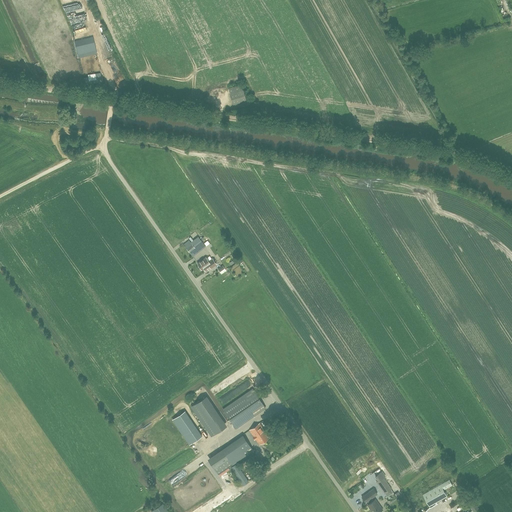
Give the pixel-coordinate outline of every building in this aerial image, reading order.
[(95,42),(76,46),(79,58),(97,54),(95,42)] [(85,77),(86,84),(90,83),(102,81),(101,72),(88,74),(89,76),(85,77)] [(246,101),(242,90),(230,94),(234,105),(246,101)] [(189,240),(184,244),(193,256),(206,246),(199,238),(192,243),(189,240)] [(213,258),(209,261),(206,257),(198,263),(199,265),(199,266),(200,268),(202,268),(202,269),(204,268),(207,271),(217,264),(213,258)] [(218,268),(222,272),(227,268),(223,264),(218,268)] [(239,264),(232,268),(239,277),(245,273),(239,264)] [(235,375),(238,380),(252,373),(249,368),(235,375)] [(265,408),(253,389),(223,409),(236,428),(265,408)] [(203,398),(192,406),(212,436),(223,428),(203,398)] [(192,443),(202,436),(185,411),(175,418),(192,443)] [(259,423),(255,427),(250,430),(260,444),(269,438),(259,423)] [(253,450),(246,439),(211,463),(218,474),(253,450)] [(250,464),(259,459),(256,455),(247,459),(250,464)] [(249,482),(236,463),(230,467),(243,486),(249,482)] [(391,489),(379,471),(372,476),(385,494),(391,489)] [(444,490),(453,485),(450,480),(423,495),(429,506),(447,496),(444,490)] [(373,489),(362,497),(366,502),(368,501),(369,503),(367,505),(370,509),(371,508),(373,511),(379,511),(382,510),(375,500),(373,501),(371,498),(377,494),(373,489)] [(473,511),(479,509),(475,502),(473,499),(471,500),(473,503),(469,505),(473,511)]
